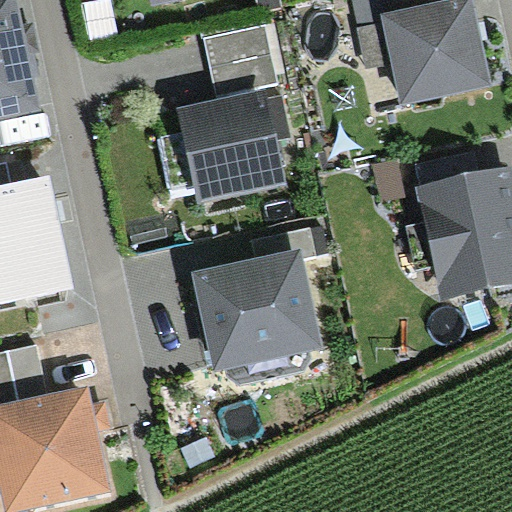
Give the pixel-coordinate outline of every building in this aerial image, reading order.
[(0,122),(35,116),(12,0),(5,0),(0,1),(0,122)] [(489,86),(472,0),(465,0),(446,4),(445,0),(354,0),(367,66),(395,61),(403,102),(489,86)] [(221,97),(273,86),(262,24),(207,37),(221,97)] [(221,97),(180,106),(185,133),(162,138),(173,188),(197,183),(200,196),(282,179),(273,133),(283,131),(273,86),(221,97)] [(418,165),(422,186),(486,173),(481,150),(418,165)] [(511,283),(511,168),(511,167),(486,173),(422,186),(418,187),(444,299),(511,283)] [(0,302),(70,287),(47,186),(0,196),(0,302)] [(252,240),(256,258),(300,248),(303,261),(327,256),(320,226),(252,240)] [(256,258),(192,271),(212,369),(320,347),(303,261),(300,248),(256,258)] [(18,511),(103,496),(85,397),(0,412),(0,504),(1,511),(18,511)]
